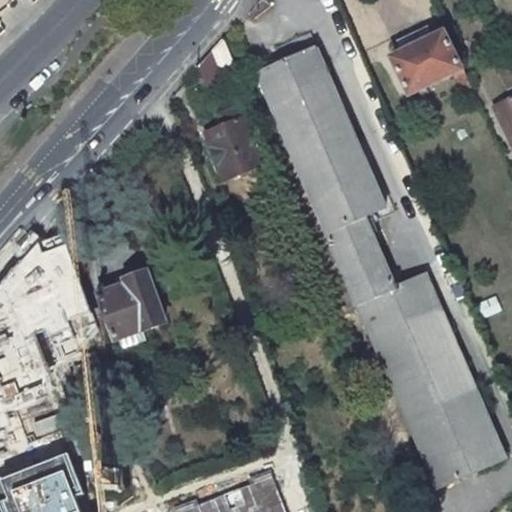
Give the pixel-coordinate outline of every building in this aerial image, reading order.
[(392,58),(409,95),(452,76),(459,72),(442,35),(431,39),(427,28),(396,42),(401,53),(392,58)] [(199,65),(198,66),(207,85),(236,72),(223,38),(199,65)] [(255,75),(439,487),(506,459),(426,276),(396,290),(364,217),(385,208),(315,50),(255,75)] [(511,86),(511,69),(510,65),(497,71),(506,90),(511,86)] [(465,77),(462,71),(459,72),(452,76),(463,101),(474,95),(465,77)] [(511,98),(494,108),(511,144),(511,98)] [(224,179),(261,164),(242,118),(248,116),(244,106),(238,108),(237,106),(214,115),(218,127),(206,132),(208,139),(220,170),(224,179)] [(214,172),(220,170),(208,139),(202,141),(214,172)] [(126,287),(100,295),(116,346),(173,329),(154,268),(123,278),(126,287)] [(44,282),(5,299),(25,346),(65,329),(44,282)] [(205,473),(172,482),(180,511),(294,511),(292,505),(265,511),(262,511),(258,495),(214,507),(205,473)]
